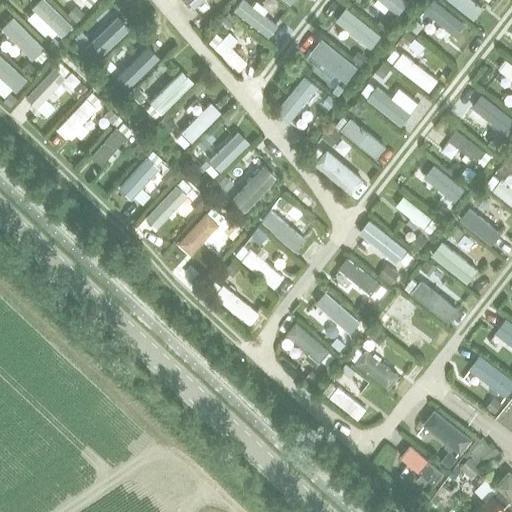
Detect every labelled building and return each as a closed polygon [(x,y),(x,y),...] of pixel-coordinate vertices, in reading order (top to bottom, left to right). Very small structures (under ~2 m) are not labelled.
[(71,25),(44,0),(37,0),(30,8),(60,36),(71,25)] [(61,0),(73,10),(82,0),(61,0)] [(185,0),(193,8),(202,0),(185,0)] [(275,24),(243,0),(241,0),(232,11),(266,37),(275,24)] [(406,3),(402,0),(377,0),(396,15),(406,3)] [(465,23),(435,0),(432,0),(424,11),(455,35),(465,23)] [(481,7),(472,0),(448,0),(472,19),(481,7)] [(380,35),(345,8),(335,20),(370,48),(380,35)] [(43,48),(12,16),(0,27),(0,28),(31,60),(43,48)] [(127,29),(115,16),(81,47),(94,60),(127,29)] [(69,57),(77,43),(67,37),(59,51),(69,57)] [(356,67),(321,38),(309,52),(345,81),(356,67)] [(246,62),(222,39),(214,47),(237,71),(246,62)] [(158,58),(146,46),(114,77),(126,89),(158,58)] [(437,80),(402,53),(393,64),(428,92),(437,80)] [(25,79),(0,56),(0,78),(14,91),(25,79)] [(511,65),(506,60),(498,69),(511,80),(511,65)] [(64,77),(53,67),(23,98),(34,108),(64,77)] [(191,82),(180,70),(147,101),(159,113),(191,82)] [(317,87),(303,76),(274,111),(287,122),(317,87)] [(410,114),(376,86),(366,99),(400,126),(410,114)] [(511,126),(511,118),(480,94),(470,108),(506,135),(511,126)] [(94,108),(85,99),(57,128),(66,137),(94,108)] [(220,112),(209,102),(179,132),(190,142),(220,112)] [(385,147),(349,118),(340,130),(375,159),(385,147)] [(125,136),(115,127),(91,155),(101,164),(125,136)] [(483,151),(454,129),(445,141),(475,163),(483,151)] [(248,143),(236,132),(208,160),(219,171),(248,143)] [(361,180),(325,150),(313,164),(349,194),(361,180)] [(158,168),(146,157),(117,187),(130,199),(158,168)] [(277,177),(265,165),(231,199),(243,211),(277,177)] [(463,189),(432,165),(422,177),(453,201),(463,189)] [(511,187),(500,179),(491,190),(511,206),(511,187)] [(185,195),(175,185),(144,217),(155,227),(185,195)] [(431,219),(402,196),(394,206),(423,229),(431,219)] [(500,232),(468,207),(458,219),(490,245),(500,232)] [(305,239),(271,210),(260,222),(295,251),(305,239)] [(218,225),(204,213),(176,243),(190,256),(218,225)] [(406,249),(368,220),(358,233),(395,262),(406,249)] [(478,270),(441,240),(430,254),(467,284),(478,270)] [(284,277),(250,249),(241,261),(275,288),(284,277)] [(378,283),(346,257),(336,269),(369,295),(378,283)] [(458,311),(420,281),(409,294),(448,324),(458,311)] [(256,313),(221,286),(212,297),(248,324),(256,313)] [(359,322),(323,292),(314,304),(349,334),(359,322)] [(424,338),(387,311),(377,325),(413,352),(424,338)] [(511,346),(511,324),(504,319),(494,333),(511,346)] [(329,351),(295,323),(284,336),(318,364),(329,351)] [(397,376),(365,350),(354,364),(387,390),(397,376)] [(502,396),(511,383),(511,381),(479,356),(468,370),(502,396)] [(365,409),(336,387),(328,398),(357,420),(365,409)] [(511,397),(497,417),(511,428),(511,397)] [(471,439),(433,411),(421,426),(459,455),(471,439)] [(491,442),(473,456),(479,465),(498,451),(491,442)] [(443,473),(409,446),(399,458),(433,485),(443,473)] [(511,511),(511,478),(506,473),(492,487),(495,491),(474,511),(511,511)]
